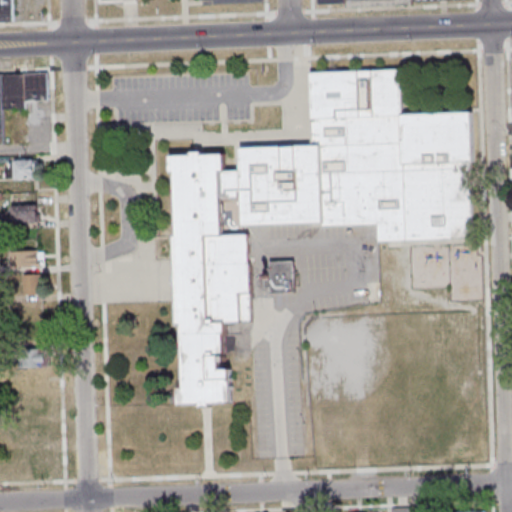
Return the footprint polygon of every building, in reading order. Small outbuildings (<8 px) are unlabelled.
[(0,0),(0,21),(14,21),(14,0),(0,0)] [(312,74),(402,70),(404,115),(474,112),(476,161),(471,162),(474,237),(379,241),(378,224),(325,226),(325,223),(246,226),(244,197),(222,198),(223,236),(248,235),(252,322),(227,323),(227,333),(225,333),(226,356),(221,356),(222,371),(231,371),(232,403),(212,404),(212,407),(202,408),(202,404),(180,405),(179,389),(186,389),(183,325),(179,325),(176,237),(179,237),(177,173),(172,173),(172,157),(194,156),(194,153),(204,153),(204,156),(224,155),(225,172),(243,171),(242,149),(315,146),(312,74)] [(0,73),(0,143),(5,143),(4,108),(26,108),(26,100),(48,100),(47,73),(0,73)] [(36,178),(36,159),(14,159),(14,171),(8,171),(8,178),(36,178)] [(41,204),(12,204),(12,222),(41,222),(41,204)] [(11,267),(44,267),(44,250),(11,250),(11,267)] [(294,261),(296,293),(273,294),(272,288),(267,288),(266,269),(272,269),(271,262),(294,261)] [(24,274),(24,294),(41,293),(40,274),(24,274)] [(52,366),(52,348),(19,348),(19,366),(52,366)] [(26,398),(26,413),(50,413),(50,398),(26,398)] [(19,424),(19,441),(50,441),(50,424),(19,424)] [(52,478),(52,455),(31,455),(31,478),(52,478)]
